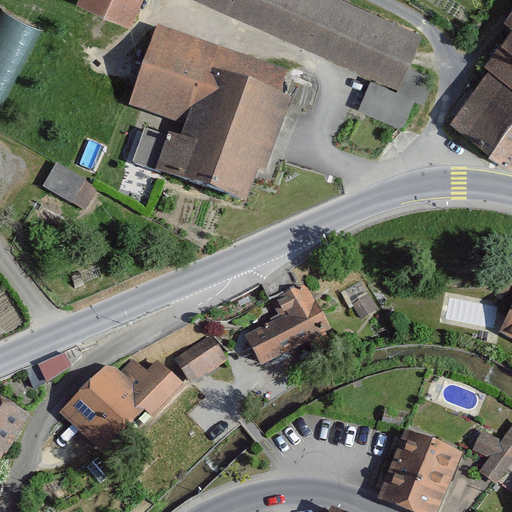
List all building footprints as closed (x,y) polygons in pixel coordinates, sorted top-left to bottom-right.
[(132,0),(83,0),(124,18),(132,0)] [(413,26),(352,0),(207,0),(390,79),(413,26)] [(47,31),(4,12),(0,19),(0,107),(6,111),(47,31)] [(511,13),(442,123),(511,167),(511,13)] [(207,47),(160,33),(138,103),(185,118),(180,136),(164,131),(151,173),(239,200),(247,174),(255,177),(278,103),(198,78),(207,47)] [(397,93),(366,80),(354,109),(406,130),(426,80),(406,71),(397,93)] [(54,163),(45,188),(88,204),(97,178),(54,163)] [(277,317),(243,332),(258,364),(310,341),(318,358),(336,350),(318,311),(305,316),(294,293),(271,303),(277,317)] [(511,306),(498,333),(511,341),(511,306)] [(208,334),(178,351),(195,379),(224,363),(208,334)] [(46,376),(73,367),(68,350),(41,358),(46,376)] [(105,371),(68,414),(98,440),(128,406),(153,428),(188,389),(154,360),(142,374),(135,361),(117,382),(105,371)] [(0,399),(0,459),(4,455),(23,412),(0,399)] [(474,446),(489,455),(480,470),(501,482),(511,462),(511,424),(504,438),(486,427),(474,446)] [(438,511),(460,452),(401,431),(376,500),(411,511),(438,511)]
